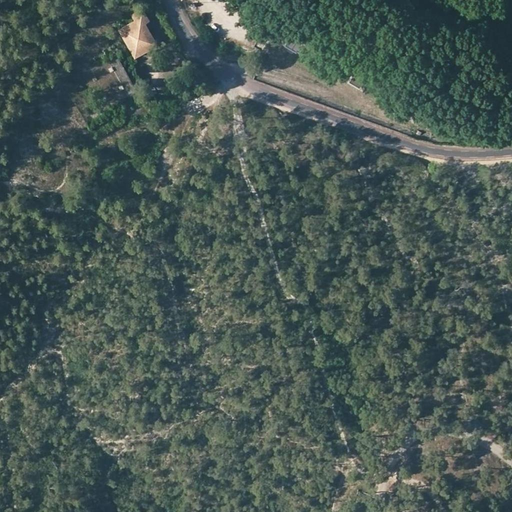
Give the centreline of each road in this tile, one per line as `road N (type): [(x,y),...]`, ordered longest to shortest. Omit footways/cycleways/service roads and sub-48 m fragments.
road 1 (tertiary): [(170,0),(197,48),(236,80),(430,151),(511,152)]
road 2 (track): [(511,459),(465,434),(423,433),(391,458),(376,511)]
